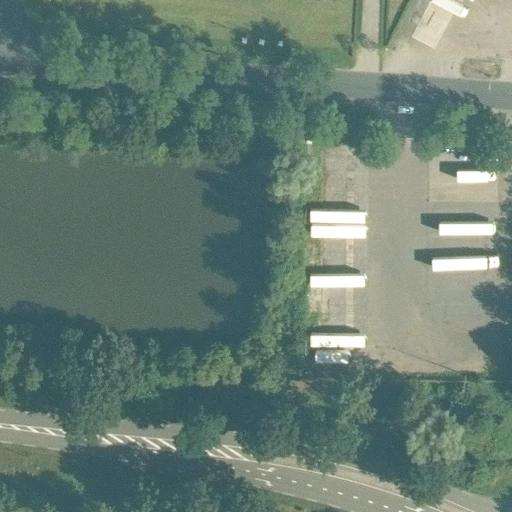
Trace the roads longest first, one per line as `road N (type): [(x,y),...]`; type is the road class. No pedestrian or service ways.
road 1 (unclassified): [(511,95),(0,61)]
road 2 (tertiary): [(484,511),(359,471),(0,418)]
road 3 (tertiary): [(0,437),(217,464),(354,492),(405,511)]
